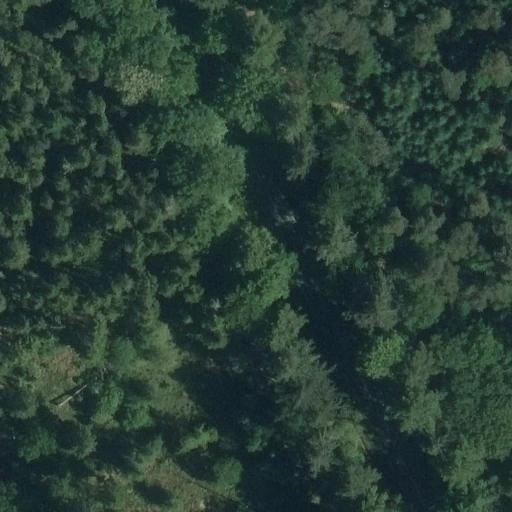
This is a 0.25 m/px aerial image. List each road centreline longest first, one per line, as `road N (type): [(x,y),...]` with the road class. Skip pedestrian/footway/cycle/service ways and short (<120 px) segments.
road 1 (track): [(505,511),(246,0)]
road 2 (primary): [(426,511),(168,0)]
